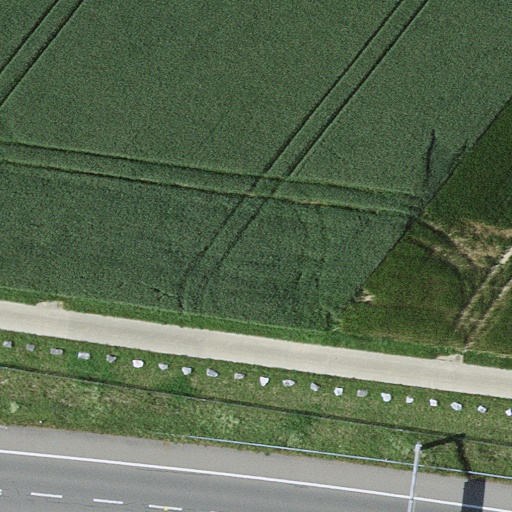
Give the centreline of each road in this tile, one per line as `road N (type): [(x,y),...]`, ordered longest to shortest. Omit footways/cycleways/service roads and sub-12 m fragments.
road 1 (track): [(0,313),(511,383)]
road 2 (motorway): [(222,511),(0,491)]
